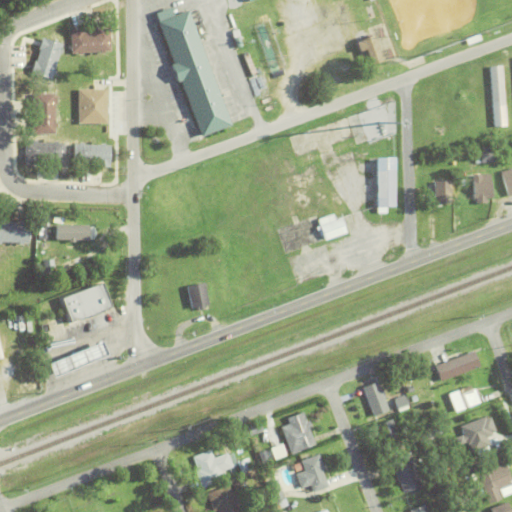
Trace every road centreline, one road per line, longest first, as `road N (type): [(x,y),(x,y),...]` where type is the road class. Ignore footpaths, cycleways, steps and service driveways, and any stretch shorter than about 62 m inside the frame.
road 1 (secondary): [(511,224),(0,422)]
road 2 (residential): [(511,313),(0,510)]
road 3 (residential): [(511,39),(163,170),(132,191)]
road 4 (residential): [(136,370),(132,0)]
road 5 (residential): [(83,0),(23,22),(2,42),(4,163),(16,187),(40,193),(132,191)]
road 6 (residential): [(412,263),(405,79)]
road 7 (residential): [(328,384),(376,511)]
